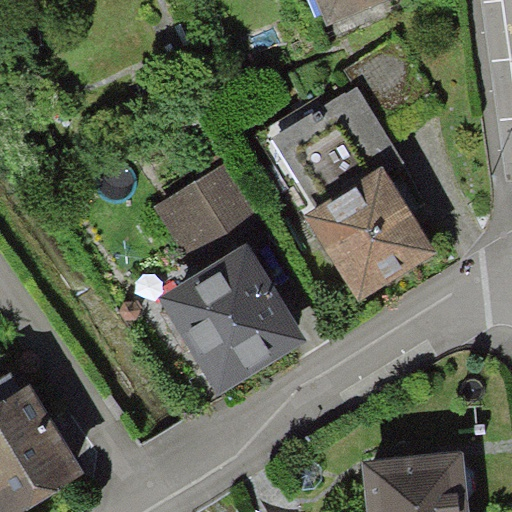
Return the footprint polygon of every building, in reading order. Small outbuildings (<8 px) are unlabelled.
[(318,0),(334,37),(394,12),(388,0),(318,0)] [(302,212),(360,301),(437,252),(389,178),(409,165),(357,86),(275,139),(316,203),(302,212)] [(162,306),(218,400),(307,346),(249,250),(267,239),(227,172),(161,212),(202,281),(162,306)] [(0,511),(19,511),(86,472),(31,383),(22,389),(11,372),(0,378),(0,511)] [(471,511),(471,503),(466,454),(364,464),(369,511),(471,511)]
